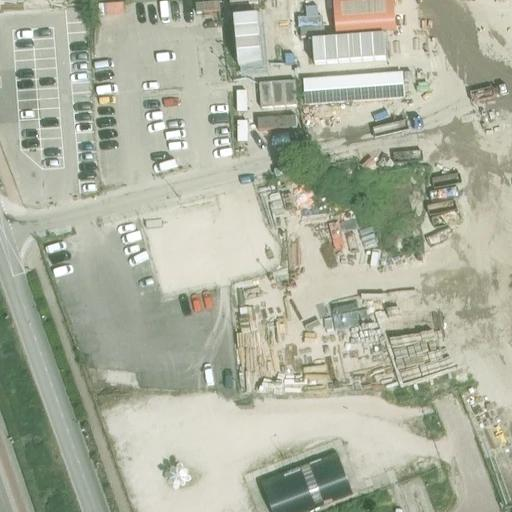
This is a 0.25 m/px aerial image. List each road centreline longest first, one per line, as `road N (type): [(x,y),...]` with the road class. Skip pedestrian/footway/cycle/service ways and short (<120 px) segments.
road 1 (unknown): [(127,474),(374,398)]
road 2 (unknown): [(249,511),(403,455),(374,398)]
road 3 (residential): [(486,511),(444,399)]
